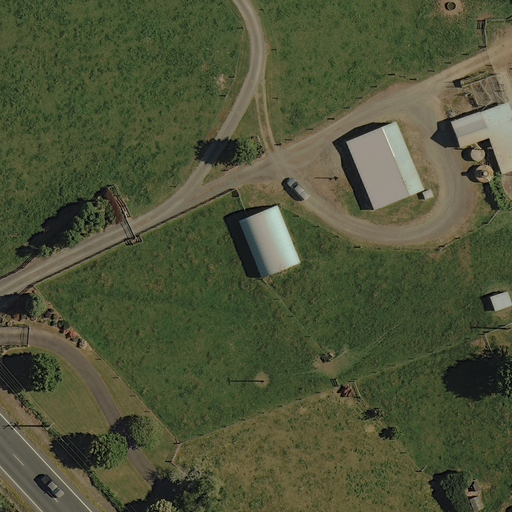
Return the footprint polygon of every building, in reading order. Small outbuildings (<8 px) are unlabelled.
[(511,171),(511,121),(506,105),(450,125),(459,150),(488,139),(501,175),(511,171)] [(422,192),(394,125),(345,145),(373,212),(422,192)] [(298,265),(276,208),(240,222),(262,279),(298,265)] [(510,306),(504,292),(488,299),(494,313),(510,306)] [(476,511),(485,509),(475,480),(449,490),(457,511),(476,511)]
